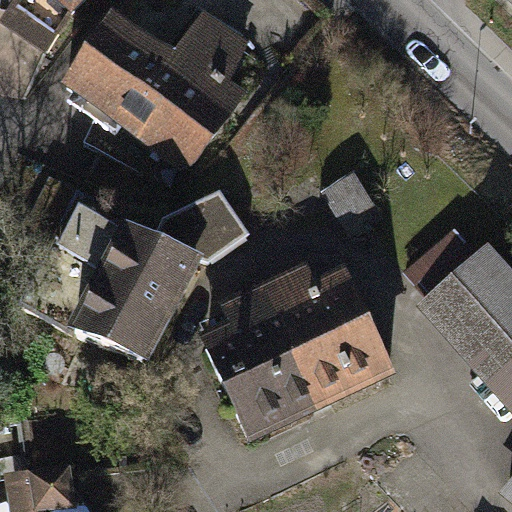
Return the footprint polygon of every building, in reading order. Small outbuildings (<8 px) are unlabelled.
[(47,0),(75,25),(97,0),(113,0),(114,0),(47,0)] [(115,21),(61,108),(194,190),(248,101),(232,91),(257,50),(205,17),(179,60),(115,21)] [(204,267),(79,205),(81,201),(50,183),(0,292),(0,310),(23,321),(21,326),(148,381),(204,267)] [(511,275),(461,225),(395,288),(511,410),(511,275)] [(398,388),(348,280),(320,294),(310,272),(221,316),(231,336),(200,350),(253,458),(398,388)]
